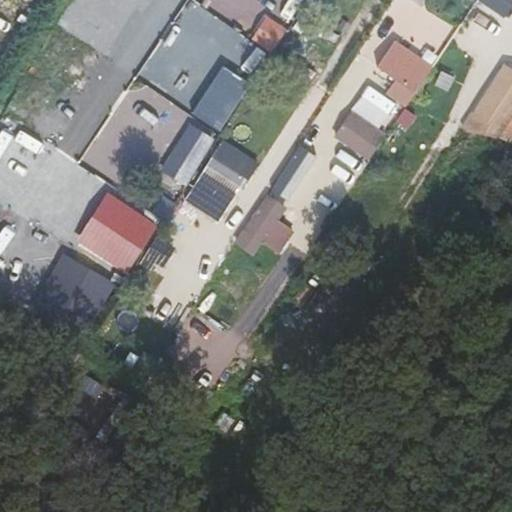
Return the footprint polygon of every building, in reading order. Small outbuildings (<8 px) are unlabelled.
[(282,25),(266,15),(255,31),(271,42),(282,25)] [(475,19),(461,47),(488,59),(501,32),(475,19)] [(397,40),(374,72),(393,84),(413,96),(433,65),(397,40)] [(511,118),(511,89),(492,75),(458,121),(491,146),(505,127),(511,118)] [(413,96),(393,84),(386,95),(405,107),(413,96)] [(389,134),(351,107),(330,136),(367,164),(389,134)] [(209,157),(225,169),(235,155),(219,143),(209,157)] [(325,169),(293,148),(268,188),(300,208),(325,169)] [(209,157),(208,157),(198,171),(230,194),(240,181),(225,169),(209,157)] [(291,207),(268,192),(242,233),(264,247),(291,207)] [(181,248),(158,233),(144,254),(167,269),(181,248)] [(172,329),(192,291),(167,278),(147,316),(172,329)]
